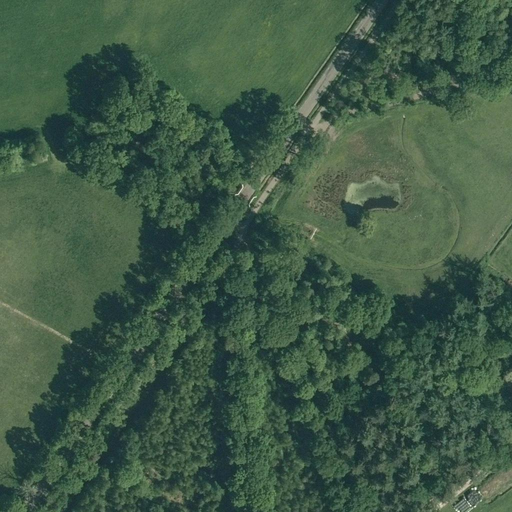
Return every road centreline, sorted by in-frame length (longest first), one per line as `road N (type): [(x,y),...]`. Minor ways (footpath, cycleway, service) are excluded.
road 1 (tertiary): [(20,511),(384,0)]
road 2 (track): [(297,124),(318,131),(343,113),(511,69)]
road 3 (track): [(281,306),(372,511)]
